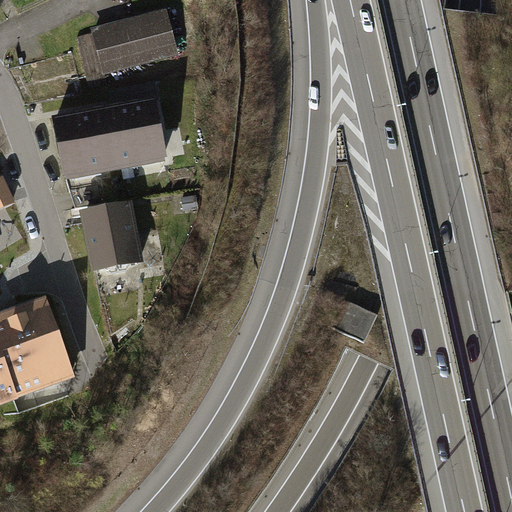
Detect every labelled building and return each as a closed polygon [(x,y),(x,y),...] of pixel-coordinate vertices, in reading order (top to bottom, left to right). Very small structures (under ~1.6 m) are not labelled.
[(92,37),(102,79),(176,61),(166,19),(92,37)] [(153,108),(78,121),(86,166),(161,154),(153,108)] [(0,207),(19,199),(6,171),(0,174),(0,207)] [(140,263),(129,208),(83,217),(93,272),(140,263)] [(47,297),(0,314),(0,404),(76,376),(47,297)] [(347,324),(369,335),(381,310),(359,299),(347,324)]
